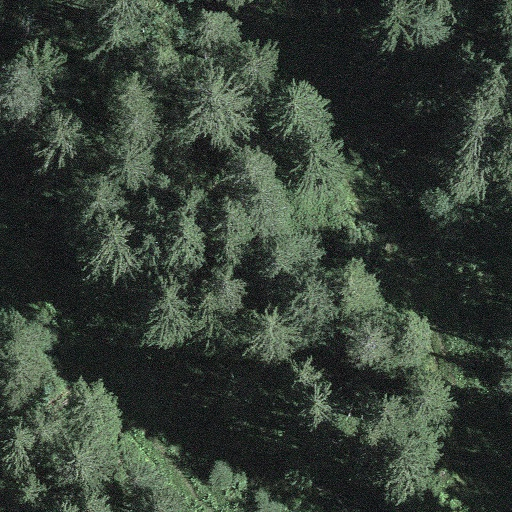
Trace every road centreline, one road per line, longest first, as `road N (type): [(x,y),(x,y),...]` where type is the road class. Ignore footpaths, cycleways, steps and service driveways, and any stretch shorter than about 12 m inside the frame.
road 1 (track): [(482,511),(472,392),(353,134),(331,0)]
road 2 (track): [(0,245),(216,511)]
